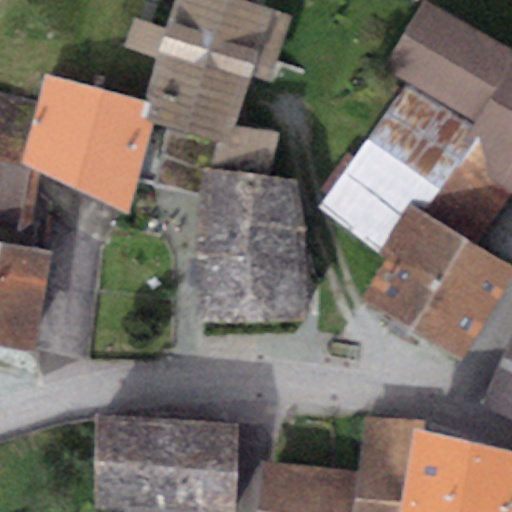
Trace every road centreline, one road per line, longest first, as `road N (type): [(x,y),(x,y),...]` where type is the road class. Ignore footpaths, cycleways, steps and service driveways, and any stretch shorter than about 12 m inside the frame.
road 1 (residential): [(453,406),(389,388),(273,376),(168,383),(0,416)]
road 2 (residential): [(453,406),(511,297)]
